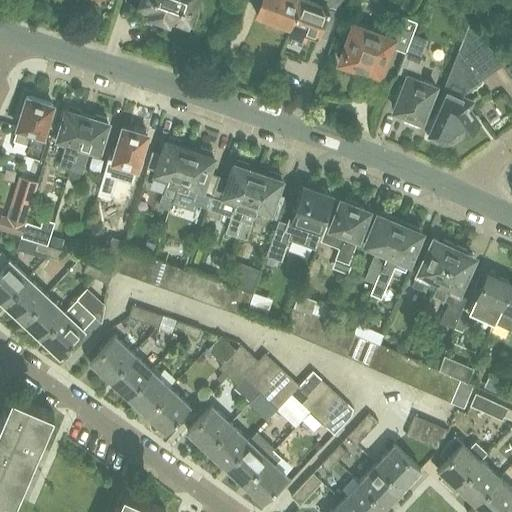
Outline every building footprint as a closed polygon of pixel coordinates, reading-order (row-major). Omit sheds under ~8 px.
[(194,25),(200,8),(194,6),(195,0),(140,0),(138,7),(151,11),(150,14),(169,21),(170,18),(187,24),(188,23),(194,25)] [(260,0),(256,13),(291,26),(301,0),(260,0)] [(331,24),(339,0),(317,0),(317,1),(315,0),(301,0),(291,26),(289,30),(306,36),(308,32),(318,36),(323,21),(331,24)] [(405,51),(412,33),(417,21),(402,16),(398,29),(375,21),(372,29),(353,22),(347,41),(340,60),(343,61),(342,63),(343,66),(373,77),(375,76),(376,73),(380,75),(390,46),(405,51)] [(481,80),(478,77),(501,60),(468,23),(442,89),(448,92),(429,135),(430,141),(438,144),(442,142),(452,140),(457,142),(463,137),(463,133),(466,131),(469,132),(476,128),(476,124),(478,122),(468,108),(471,100),(459,95),(462,88),(466,90),(481,80)] [(424,57),(422,56),(428,39),(412,33),(405,51),(398,70),(408,73),(394,109),(405,113),(404,118),(420,124),(436,84),(421,78),(422,74),(419,72),(424,57)] [(42,139),(47,123),(53,104),(41,100),(42,97),(30,93),(29,96),(27,96),(13,139),(28,144),(26,153),(41,157),(46,140),(42,139)] [(71,167),(87,114),(80,112),(81,109),(70,106),(69,108),(66,108),(57,138),(67,141),(60,163),(71,167)] [(99,150),(102,140),(108,121),(106,120),(107,117),(96,114),(95,117),(87,114),(71,167),(83,170),(90,147),(99,150)] [(110,154),(98,192),(111,195),(116,178),(132,183),(136,171),(142,152),(147,133),(145,132),(146,129),(134,125),(133,128),(123,125),(117,144),(117,146),(114,145),(111,154),(110,154)] [(177,184),(190,147),(180,144),(181,141),(169,136),(168,140),(166,139),(153,176),(177,184)] [(218,177),(208,174),(214,156),(212,155),(213,152),(201,147),(200,151),(190,147),(177,184),(202,192),(211,196),(218,177)] [(236,234),(257,170),(248,167),(249,164),(237,160),(236,163),(234,162),(227,181),(218,177),(211,196),(221,199),(235,203),(226,230),(236,234)] [(285,201),(276,197),(282,178),(280,178),(281,174),(269,170),(268,174),(257,170),(236,234),(246,237),(255,210),(270,215),(279,218),(285,201)] [(25,176),(17,206),(30,210),(39,180),(25,176)] [(322,227),(326,215),(333,196),(302,185),(289,223),(279,219),(267,254),(282,259),(290,238),(315,247),(322,227)] [(348,261),(361,228),(368,210),(356,205),(357,202),(346,198),(345,201),(341,199),(331,225),(328,224),(323,237),(341,244),(336,256),(332,267),(348,273),(352,262),(348,261)] [(0,229),(23,236),(27,223),(30,210),(17,206),(11,205),(7,217),(1,215),(0,217),(0,229)] [(383,260),(399,222),(391,219),(392,216),(381,211),(380,214),(378,213),(367,239),(378,244),(369,267),(370,268),(365,278),(374,281),(383,260)] [(22,237),(36,241),(48,245),(54,222),(43,218),(40,227),(27,223),(23,236),(22,237)] [(399,222),(383,260),(374,281),(386,286),(394,265),(405,270),(413,250),(421,232),(419,231),(421,228),(409,223),(408,226),(399,222)] [(104,231),(101,226),(95,225),(90,228),(89,234),(92,239),(98,240),(103,237),(104,231)] [(65,238),(52,235),(49,243),(62,247),(65,238)] [(105,262),(118,266),(127,240),(114,236),(105,262)] [(434,238),(413,284),(421,288),(424,283),(435,288),(455,244),(444,239),(442,242),(434,238)] [(143,248),(152,251),(155,242),(146,239),(143,248)] [(49,245),(48,245),(36,241),(33,251),(46,255),(49,245)] [(435,288),(432,293),(449,301),(440,319),(455,326),(458,317),(462,307),(467,297),(457,292),(474,256),(466,252),(467,249),(455,244),(435,288)] [(49,245),(46,255),(60,259),(63,250),(49,245)] [(127,273),(134,250),(125,247),(117,270),(127,273)] [(0,298),(4,302),(28,276),(0,249),(0,298)] [(137,276),(145,254),(134,250),(127,273),(137,276)] [(148,280),(156,258),(145,254),(137,276),(148,280)] [(159,284),(166,261),(156,258),(148,280),(159,284)] [(170,288),(178,265),(166,261),(159,284),(170,288)] [(95,277),(99,269),(87,263),(83,271),(95,277)] [(231,284),(243,288),(254,291),(261,271),(239,263),(231,284)] [(181,292),(188,269),(178,265),(170,288),(181,292)] [(99,269),(95,277),(107,282),(111,274),(99,269)] [(192,295),(199,273),(188,269),(181,292),(192,295)] [(462,307),(458,317),(474,325),(479,315),(494,322),(501,307),(511,282),(497,275),(496,276),(487,272),(477,295),(474,293),(467,309),(462,307)] [(202,299),(210,276),(199,273),(192,295),(202,299)] [(22,319),(47,293),(28,276),(4,302),(22,319)] [(212,303),(220,280),(210,276),(202,299),(212,303)] [(224,306),(231,284),(220,280),(212,303),(224,306)] [(511,282),(501,307),(494,322),(511,329),(511,282)] [(235,310),(243,288),(231,284),(224,306),(235,310)] [(246,314),(254,291),(243,288),(235,310),(246,314)] [(47,293),(22,319),(41,337),(65,310),(47,293)] [(299,294),(294,306),(303,310),(308,312),(312,314),(317,301),(299,294)] [(65,310),(41,337),(60,354),(84,328),(83,327),(95,315),(77,297),(65,310)] [(163,315),(133,304),(129,315),(159,326),(163,315)] [(286,325),(284,328),(294,333),(303,310),(294,306),(286,324),(286,325)] [(303,310),(294,333),(298,334),(304,337),(314,315),(312,314),(308,312),(303,310)] [(314,315),(304,337),(312,340),(314,341),(324,319),(321,318),(314,315)] [(185,332),(189,324),(176,319),(173,328),(185,332)] [(324,319),(314,341),(324,346),(334,324),(324,319)] [(357,322),(353,332),(355,333),(363,336),(365,337),(376,342),(379,343),(383,333),(357,322)] [(189,324),(185,332),(198,337),(201,328),(189,324)] [(334,324),(324,346),(325,346),(335,351),(344,328),(335,324),(334,324)] [(344,328),(335,351),(339,352),(346,355),(355,333),(353,332),(349,330),(344,328)] [(355,333),(346,355),(353,358),(356,360),(365,337),(363,336),(355,333)] [(109,377),(133,351),(114,334),(90,360),(109,377)] [(365,337),(356,360),(367,364),(376,342),(365,337)] [(376,342),(367,364),(377,369),(387,347),(383,345),(379,343),(376,342)] [(228,376),(250,352),(242,344),(219,367),(228,376)] [(387,347),(377,369),(381,370),(383,372),(387,373),(398,351),(390,348),(387,347)] [(128,395),(152,369),(133,351),(109,377),(128,395)] [(398,351),(387,373),(394,376),(398,378),(408,356),(398,351)] [(243,376),(258,359),(250,352),(228,376),(236,383),(243,376)] [(252,384),(274,360),(265,352),(258,359),(243,376),(252,384)] [(408,356),(398,378),(408,382),(418,360),(408,356)] [(261,392),(282,368),(274,360),(252,384),(261,392)] [(418,360),(408,382),(419,387),(429,365),(418,360)] [(429,365),(419,387),(422,388),(429,392),(439,370),(432,366),(429,365)] [(269,400),(291,376),(282,368),(261,392),(269,400)] [(146,412),(170,386),(152,369),(128,395),(146,412)] [(299,400),(320,378),(312,370),(299,384),(291,393),(299,400)] [(439,370),(429,392),(436,395),(440,396),(450,374),(446,372),(439,370)] [(450,374),(440,396),(450,401),(460,379),(450,374)] [(291,393),(299,384),(291,376),(269,400),(278,407),(291,393)] [(489,376),(484,387),(498,393),(503,382),(489,376)] [(308,408),(329,386),(320,378),(299,400),(308,408)] [(460,379),(450,401),(463,406),(473,384),(460,379)] [(511,389),(503,385),(498,396),(511,402),(511,398),(511,389)] [(170,386),(146,412),(165,430),(189,404),(170,386)] [(316,416),(338,394),(329,386),(308,408),(316,416)] [(0,420),(0,460),(27,472),(54,411),(12,393),(0,420)] [(325,424),(347,401),(338,394),(316,416),(325,424)] [(511,419),(511,409),(487,398),(482,410),(503,420),(504,416),(511,419)] [(347,401),(325,424),(335,433),(352,415),(354,408),(347,401)] [(206,447),(230,421),(211,404),(187,430),(206,447)] [(370,412),(347,435),(356,443),(378,420),(370,412)] [(415,414),(406,434),(417,439),(425,419),(415,414)] [(425,419),(417,439),(428,444),(436,424),(425,419)] [(225,465),(249,439),(230,421),(206,447),(225,465)] [(436,424),(428,444),(438,449),(447,429),(436,424)] [(243,482),(274,449),(255,432),(249,439),(225,465),(243,482)] [(456,484),(457,485),(481,459),(487,452),(475,440),(468,447),(454,434),(444,444),(440,453),(446,458),(438,467),(445,473),(441,478),(452,489),(456,484)] [(377,462),(403,486),(420,467),(394,443),(377,462)] [(330,453),(336,460),(346,450),(339,444),(330,453)] [(286,474),(276,464),(283,457),(274,449),(243,482),(262,500),(286,474)] [(327,470),(336,460),(330,453),(321,463),(327,470)] [(481,459),(457,485),(475,502),(500,476),(481,459)] [(0,511),(10,511),(27,472),(0,460),(0,511)] [(385,505),(403,486),(377,462),(359,480),(385,505)] [(300,504),(314,489),(322,480),(313,472),(291,495),(300,504)] [(511,487),(500,476),(475,502),(486,511),(500,511),(511,499),(511,487)] [(355,511),(378,511),(385,505),(359,480),(342,499),(355,511)] [(114,511),(164,511),(166,509),(124,490),(114,511)] [(355,511),(342,499),(329,511),(355,511)] [(511,511),(511,499),(500,511),(511,511)]
